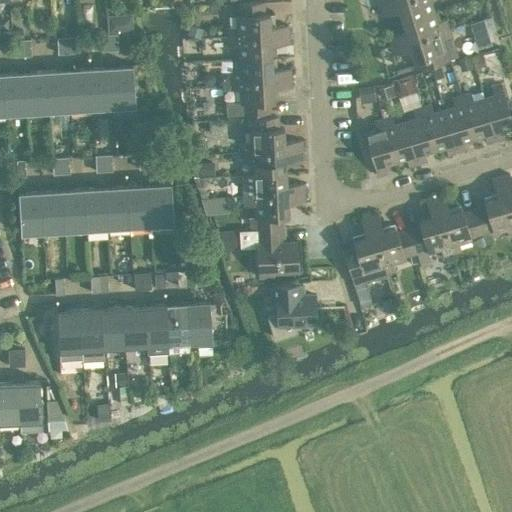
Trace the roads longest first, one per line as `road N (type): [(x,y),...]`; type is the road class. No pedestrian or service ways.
road 1 (track): [(69,511),(511,322)]
road 2 (residential): [(511,156),(365,201),(338,198),(328,181),(318,0)]
